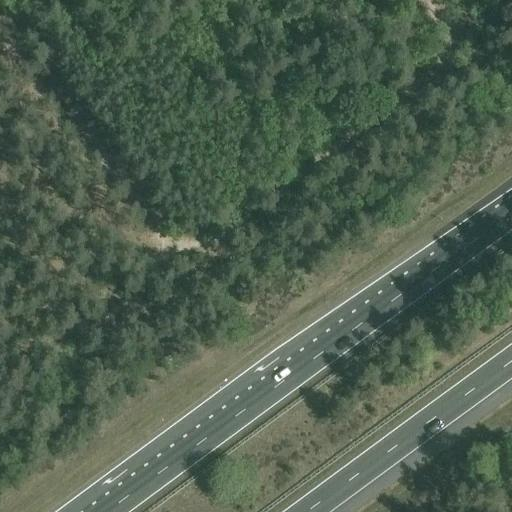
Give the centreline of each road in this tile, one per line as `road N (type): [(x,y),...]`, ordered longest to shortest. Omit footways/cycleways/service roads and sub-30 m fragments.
road 1 (motorway): [(511,214),(108,511)]
road 2 (motorway): [(311,511),(511,364)]
